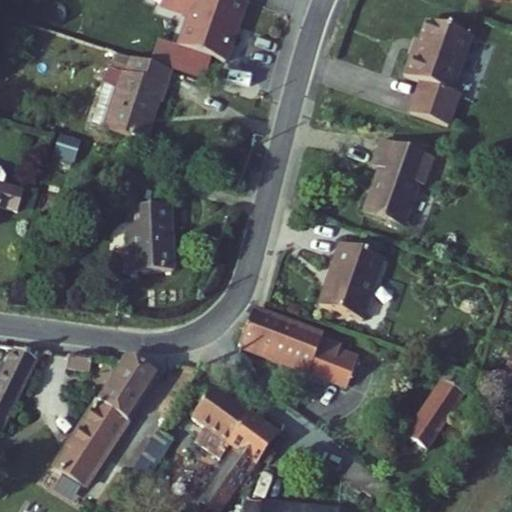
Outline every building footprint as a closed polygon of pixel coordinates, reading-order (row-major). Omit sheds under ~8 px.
[(252,1),(249,0),(199,0),(183,47),(217,59),(230,63),(252,1)] [(466,37),(422,21),(410,54),(407,53),(397,79),(414,86),(404,114),(442,127),(454,95),(446,92),(466,37)] [(183,47),(161,40),(151,68),(170,74),(207,86),(217,59),(183,47)] [(90,131),(146,148),(157,108),(161,109),(170,74),(130,62),(126,79),(108,74),(90,131)] [(374,170),(358,214),(394,227),(409,184),(414,186),(424,160),(375,141),(365,167),(374,170)] [(0,199),(0,198),(20,204),(26,185),(0,176),(0,199)] [(138,278),(179,274),(172,208),(131,213),(136,259),(138,278)] [(383,261),(340,246),(331,274),(335,275),(331,288),(327,286),(320,308),(363,322),(383,261)] [(136,259),(118,260),(120,280),(138,278),(136,259)] [(254,313),(241,349),(308,374),(321,340),(254,313)] [(342,349),(321,340),(308,374),(315,377),(347,390),(359,361),(341,354),(342,349)] [(0,433),(1,433),(38,361),(17,350),(0,383),(0,433)] [(68,357),(67,370),(89,374),(91,360),(68,357)] [(53,471),(85,492),(91,483),(156,379),(124,358),(53,471)] [(443,380),(400,436),(423,454),(465,395),(443,380)] [(198,499),(220,511),(222,511),(255,466),(230,450),(248,421),(206,396),(188,426),(199,432),(192,445),(221,464),(198,499)] [(275,438),(248,421),(230,450),(255,466),(275,438)] [(130,479),(143,488),(172,444),(159,435),(130,479)] [(175,479),(191,490),(199,477),(196,475),(202,465),(177,447),(166,464),(179,473),(175,479)] [(175,511),(185,511),(194,501),(187,496),(175,511)] [(189,511),(220,511),(198,499),(189,511)] [(321,511),(324,509),(249,503),(248,511),(321,511)]
